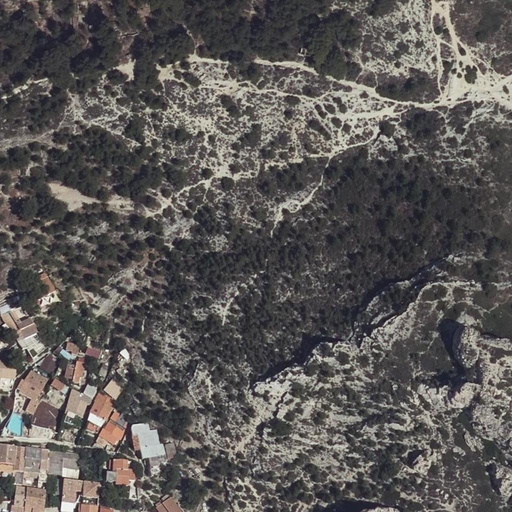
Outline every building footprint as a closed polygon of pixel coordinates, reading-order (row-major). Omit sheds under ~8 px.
[(310,50),(299,47),(298,55),(309,56),(310,50)] [(55,292),(47,278),(41,281),(38,277),(16,289),(20,296),(23,302),(35,296),(39,301),(55,292)] [(1,314),(4,319),(13,335),(19,331),(24,339),(38,332),(32,319),(17,326),(12,317),(8,311),(1,314)] [(76,357),(79,346),(68,343),(66,351),(72,353),(71,355),(76,357)] [(57,363),(47,357),(41,367),(52,372),(57,363)] [(82,379),(85,359),(79,358),(78,361),(77,361),(76,365),(68,363),(65,378),(73,379),(72,382),(81,384),(82,379)] [(0,378),(15,379),(17,362),(0,360),(0,378)] [(103,383),(108,371),(101,368),(99,375),(102,376),(99,382),(103,383)] [(121,368),(116,372),(122,380),(127,377),(121,368)] [(47,379),(31,371),(25,382),(21,380),(17,389),(20,391),(19,394),(31,400),(25,412),(32,416),(39,404),(35,401),(47,379)] [(64,386),(56,380),(51,386),(60,392),(64,386)] [(113,381),(105,391),(115,399),(123,390),(113,381)] [(83,394),(92,399),(96,391),(94,387),(89,385),(83,394)] [(82,417),(89,400),(81,397),(80,402),(76,400),(79,393),(72,390),(65,411),(64,414),(67,415),(68,412),(75,415),(82,417)] [(105,420),(112,406),(114,407),(116,402),(98,394),(90,413),(87,422),(100,428),(105,420)] [(64,414),(65,411),(47,402),(37,419),(47,424),(50,420),(61,426),(64,414)] [(137,405),(132,407),(135,415),(140,413),(137,405)] [(115,412),(110,421),(125,429),(128,424),(118,418),(119,415),(115,412)] [(50,420),(47,424),(59,431),(61,426),(50,420)] [(102,429),(96,442),(105,446),(108,441),(115,444),(118,438),(121,440),(126,430),(125,429),(110,421),(105,431),(102,429)] [(156,430),(150,431),(148,423),(133,426),(131,430),(135,452),(140,451),(142,460),(166,455),(164,444),(160,445),(156,430)] [(41,444),(41,450),(39,474),(47,474),(49,451),(50,444),(41,444)] [(0,445),(0,472),(13,473),(13,472),(15,447),(0,445)] [(24,473),(25,448),(15,447),(13,472),(24,473)] [(41,450),(25,448),(24,473),(23,477),(27,477),(27,473),(39,474),(41,450)] [(80,455),(49,451),(47,474),(62,476),(63,468),(68,468),(78,470),(80,455)] [(119,461),(114,460),(114,461),(109,461),(109,474),(106,474),(106,483),(116,483),(116,486),(127,486),(127,480),(134,481),(134,471),(127,470),(127,461),(119,460),(119,461)] [(39,474),(38,479),(38,482),(46,483),(47,474),(39,474)] [(72,511),(73,504),(75,504),(76,491),(82,492),(83,482),(64,480),(63,483),(63,496),(61,511),(72,511)] [(184,490),(188,487),(184,481),(180,485),(184,490)] [(55,496),(63,496),(63,483),(56,482),(55,496)] [(27,489),(16,488),(14,502),(14,506),(12,506),(11,511),(13,511),(24,511),(25,508),(27,489)] [(44,511),(46,491),(27,489),(25,508),(33,509),(32,511),(44,511)] [(156,508),(158,511),(181,511),(169,495),(162,500),(164,503),(157,507),(156,508)] [(81,506),(98,507),(98,498),(82,497),(81,506)]
